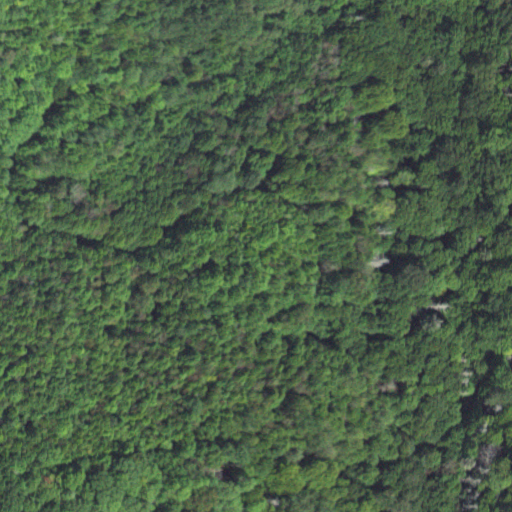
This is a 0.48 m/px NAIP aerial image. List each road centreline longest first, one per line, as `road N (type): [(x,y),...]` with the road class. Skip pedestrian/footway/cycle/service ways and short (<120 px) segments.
road 1 (track): [(511,199),(507,323),(485,369),(457,414),(423,443),(392,439),(370,389),(342,358),(294,338),(285,314),(300,281),(302,237),(285,199),(209,192),(128,252),(26,233),(0,196),(1,157),(58,91),(67,63),(58,17),(45,0)]
road 2 (track): [(0,192),(12,166),(77,132),(123,85),(141,0)]
